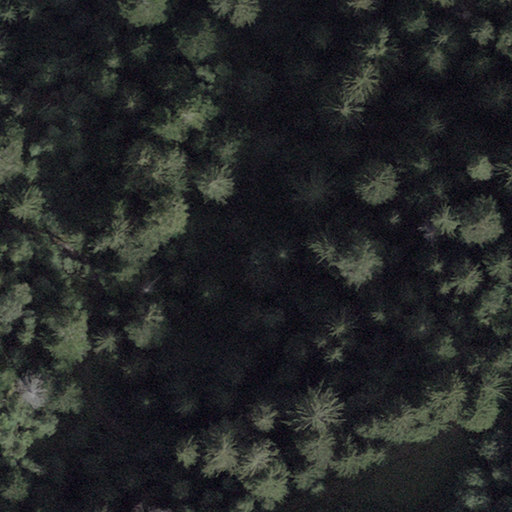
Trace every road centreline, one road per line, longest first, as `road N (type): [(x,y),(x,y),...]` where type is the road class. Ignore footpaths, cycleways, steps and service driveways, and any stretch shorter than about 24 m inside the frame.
road 1 (track): [(0,225),(94,268),(100,287),(87,372),(91,409),(132,436),(257,403),(343,365),(433,298),(511,280)]
road 2 (track): [(471,419),(277,511)]
